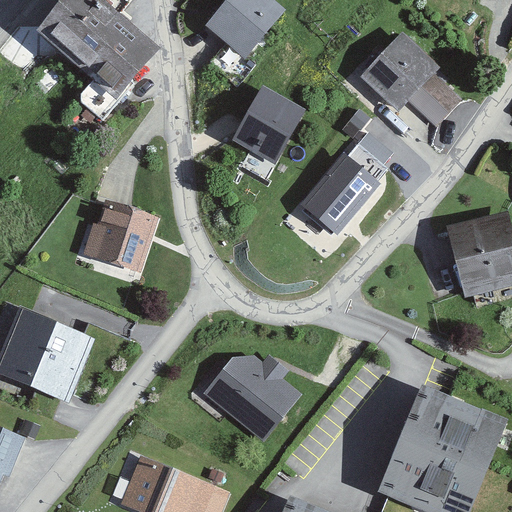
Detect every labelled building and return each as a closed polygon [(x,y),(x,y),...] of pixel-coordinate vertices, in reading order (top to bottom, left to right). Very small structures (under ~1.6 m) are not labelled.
[(165,53),(104,0),(63,0),(38,30),(94,78),(75,98),(102,122),(165,53)] [(289,11),(275,0),(233,0),(209,29),(227,43),(206,68),(226,85),(289,11)] [(443,70),(408,36),(365,79),(400,113),(411,102),(421,113),(448,86),(437,76),(443,70)] [(307,116),(267,91),(237,139),(277,164),(307,116)] [(387,163),(396,153),(373,130),(363,140),(387,163)] [(377,188),(341,159),(301,208),(338,237),(377,188)] [(162,216),(110,199),(102,224),(97,222),(86,253),(144,272),(162,216)] [(511,219),(510,214),(452,233),(474,298),(511,285),(511,219)] [(97,338),(24,308),(0,366),(0,373),(71,402),(97,338)] [(207,393),(267,441),(305,395),(286,379),(294,371),(273,354),(267,361),(257,355),(236,358),(207,393)] [(472,511),(511,418),(429,385),(385,492),(435,511),(472,511)] [(30,438),(0,426),(0,490),(6,476),(13,479),(30,438)] [(223,511),(232,494),(144,457),(124,505),(140,511),(223,511)] [(334,511),(295,496),(288,511),(334,511)]
